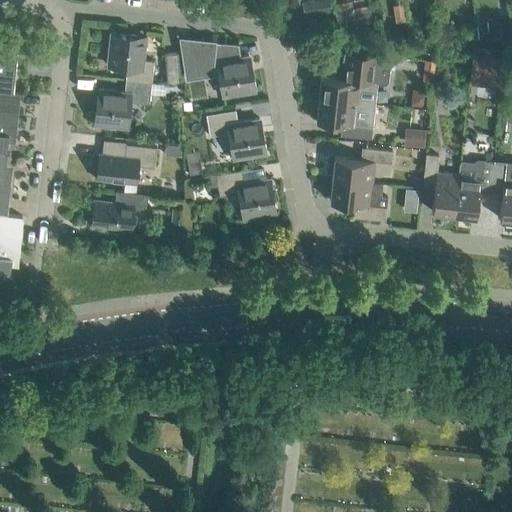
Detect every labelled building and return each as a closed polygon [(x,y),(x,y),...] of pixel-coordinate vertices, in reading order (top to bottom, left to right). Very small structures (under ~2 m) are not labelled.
[(329,11),(328,1),(312,3),(311,0),(306,0),(302,1),(304,15),(329,11)] [(352,3),(334,6),(335,15),(336,18),(337,25),(355,22),(354,18),(353,8),(352,3)] [(393,5),(396,21),(406,19),(403,4),(393,5)] [(369,6),(353,8),(354,18),(355,22),(371,19),(369,6)] [(487,35),(486,22),(476,23),(477,33),(477,36),(477,37),(482,37),(487,36),(487,35)] [(127,66),(126,78),(151,81),(154,60),(144,59),(146,36),(110,32),(107,64),(127,66)] [(254,90),(249,55),(239,56),(238,45),(239,44),(190,39),(188,56),(185,55),(184,53),(183,53),(187,77),(188,77),(188,74),(219,69),(223,95),(254,90)] [(0,90),(12,92),(12,91),(15,61),(8,60),(10,41),(0,40),(0,90)] [(167,83),(179,84),(177,51),(165,52),(167,83)] [(379,62),(380,55),(345,51),(342,77),(321,75),(318,97),(358,101),(359,90),(379,92),(380,82),(387,83),(390,81),(392,67),(389,63),(379,62)] [(474,54),(471,53),(468,81),(502,85),(505,58),(490,56),(474,54)] [(435,81),(437,58),(424,57),(422,80),(435,81)] [(149,103),(151,81),(126,78),(124,91),(98,88),(95,123),(126,127),(129,101),(149,103)] [(412,105),(428,107),(430,91),(414,89),(412,105)] [(19,92),(12,91),(12,92),(0,90),(0,152),(5,153),(7,135),(14,135),(19,92)] [(357,114),(358,101),(318,97),(316,119),(346,122),(345,134),(371,137),(373,125),(368,125),(368,120),(357,114)] [(191,102),(181,103),(181,111),(191,110),(191,102)] [(265,153),(261,129),(259,117),(237,121),(235,109),(206,114),(209,135),(229,132),(233,158),(265,153)] [(510,117),(501,116),(500,130),(509,131),(510,117)] [(406,145),(425,147),(427,130),(407,128),(406,145)] [(181,155),(182,144),(166,142),(164,154),(181,155)] [(154,167),(156,146),(125,143),(124,155),(99,152),(96,178),(125,181),(136,182),(138,165),(154,167)] [(391,162),(392,150),(366,147),(364,159),(335,155),(332,177),(372,182),(374,160),(391,162)] [(3,171),(5,153),(0,152),(0,213),(6,214),(10,171),(3,171)] [(454,213),(458,173),(436,171),(438,154),(426,153),(423,180),(435,181),(432,211),(454,213)] [(491,187),(494,160),(487,160),(483,155),(474,161),(460,159),(459,173),(458,173),(454,213),(476,215),(479,186),(491,187)] [(511,219),(511,179),(504,178),(506,162),(494,160),(491,187),(503,188),(499,218),(511,219)] [(201,163),(188,165),(190,176),(203,174),(201,163)] [(241,169),(216,173),(209,174),(211,187),(218,185),(219,195),(239,192),(243,218),(275,212),(269,177),(243,181),(241,169)] [(380,183),(372,182),(332,177),(330,200),(360,203),(358,216),(385,220),(386,205),(387,197),(378,196),(380,183)] [(423,180),(414,179),(413,187),(422,188),(423,180)] [(125,181),(124,191),(135,192),(136,182),(125,181)] [(145,210),(147,193),(135,192),(124,191),(116,190),(115,201),(94,199),(91,224),(131,228),(133,208),(145,210)] [(174,222),(183,222),(184,210),(175,209),(174,222)] [(22,215),(6,214),(0,213),(0,276),(8,277),(10,258),(17,259),(22,215)] [(262,415),(257,453),(284,456),(288,418),(262,415)]
